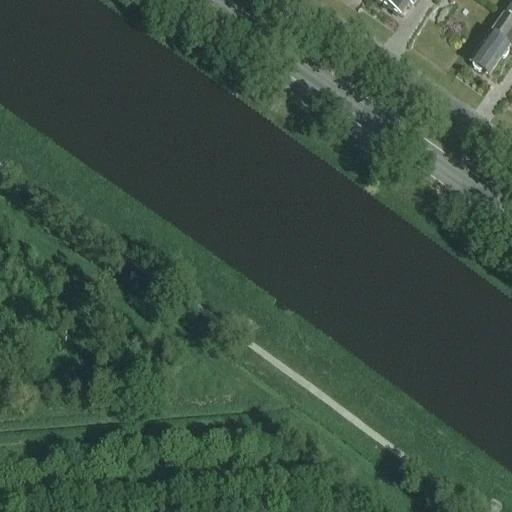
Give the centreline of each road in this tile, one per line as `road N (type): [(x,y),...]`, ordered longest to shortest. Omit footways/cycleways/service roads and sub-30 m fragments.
road 1 (secondary): [(511,221),(199,0)]
road 2 (residential): [(511,153),(295,0)]
